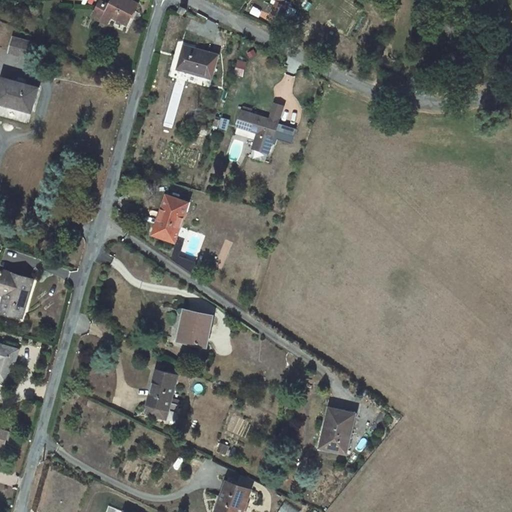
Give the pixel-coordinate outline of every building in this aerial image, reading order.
[(102,1),(98,8),(93,16),(102,21),(108,25),(112,17),(127,25),(139,4),(131,0),(112,0),(110,5),(102,1)] [(287,7),(276,1),(273,9),(269,16),(281,22),(287,7)] [(33,10),(24,4),(19,12),(28,18),(33,10)] [(108,25),(102,21),(96,32),(102,35),(108,25)] [(34,43),(15,38),(11,52),(30,58),(34,43)] [(219,55),(184,45),(177,69),(212,79),(219,55)] [(256,55),(254,50),(247,54),(251,58),(256,55)] [(244,72),(247,62),(239,60),(236,70),(244,72)] [(39,88),(3,78),(0,90),(0,103),(32,112),(39,88)] [(269,119),(242,110),(238,126),(258,133),(254,148),(269,152),(273,138),(278,123),(269,121),(269,119)] [(163,214),(156,235),(176,242),(190,202),(167,194),(161,214),(163,214)] [(152,234),(156,235),(163,214),(161,214),(159,213),(152,234)] [(6,272),(2,289),(14,292),(13,296),(11,296),(6,312),(22,317),(33,280),(6,272)] [(14,292),(2,289),(0,293),(6,295),(1,310),(6,312),(11,296),(13,296),(14,292)] [(209,323),(210,315),(185,311),(183,321),(186,321),(181,341),(207,346),(212,324),(209,323)] [(0,382),(8,385),(17,357),(6,354),(8,347),(0,344),(0,382)] [(19,350),(8,347),(6,354),(17,357),(19,350)] [(179,375),(158,369),(152,390),(155,390),(151,405),(149,415),(166,419),(170,407),(171,403),(180,405),(182,406),(183,402),(172,399),(179,375)] [(356,414),(330,408),(321,447),(347,454),(356,414)] [(8,432),(0,430),(0,446),(4,447),(8,432)] [(227,446),(221,443),(218,451),(223,453),(227,446)] [(228,482),(216,511),(243,511),(251,490),(228,482)] [(287,501),(279,511),(301,511),(302,510),(287,501)]
